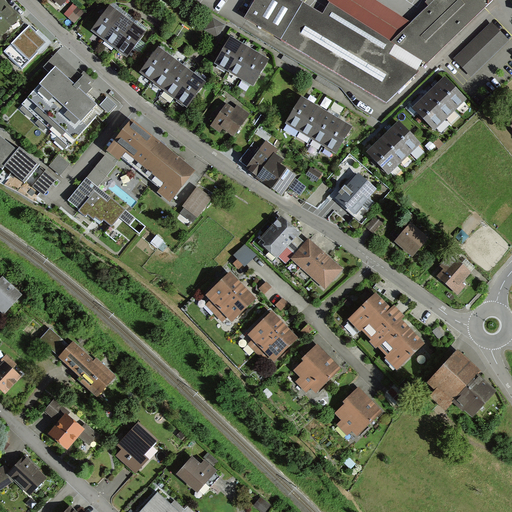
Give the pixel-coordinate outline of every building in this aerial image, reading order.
[(21,18),(1,0),(0,0),(0,34),(3,37),(21,18)] [(68,0),(51,0),(61,9),(68,0)] [(330,0),(329,3),(322,15),(297,0),(255,0),(244,18),(387,102),(418,73),(388,55),(395,45),(426,63),(493,0),(428,0),(425,3),(428,7),(411,24),(373,0),(330,0)] [(84,12),(77,7),(68,18),(75,23),(84,12)] [(103,41),(122,16),(111,8),(92,33),(103,41)] [(122,16),(103,41),(114,49),(133,24),(122,16)] [(225,25),(211,18),(204,30),(217,38),(225,25)] [(507,40),(490,23),(454,58),(472,76),(507,40)] [(133,24),(114,49),(126,59),(145,33),(133,24)] [(5,53),(23,69),(37,54),(39,57),(52,43),(38,31),(36,33),(29,27),(5,53)] [(226,72),(242,45),(230,38),(214,64),(226,72)] [(242,45),(226,72),(239,79),(255,53),(242,45)] [(152,82),(171,58),(160,50),(141,74),(152,82)] [(255,53),(239,79),(253,88),(269,61),(255,53)] [(80,75),(55,54),(43,68),(51,75),(24,105),(70,146),(96,118),(101,123),(116,106),(92,86),(95,82),(83,71),(80,75)] [(171,58),(152,82),(163,91),(182,67),(171,58)] [(174,100),(193,75),(182,67),(163,91),(174,100)] [(193,75),(174,100),(186,110),(206,85),(193,75)] [(434,88),(456,111),(467,101),(445,78),(434,88)] [(456,111),(434,88),(423,99),(446,122),(456,111)] [(298,133),(314,106),(302,99),(286,126),(298,133)] [(446,122),(423,99),(412,110),(435,133),(446,122)] [(314,106),(298,133),(310,140),(326,113),(314,106)] [(235,113),(226,107),(211,128),(219,134),(222,129),(233,137),(249,116),(238,108),(235,113)] [(322,147),(338,120),(326,113),(310,140),(322,147)] [(338,120),(322,147),(336,156),(352,128),(338,120)] [(132,121),(106,152),(119,162),(126,154),(139,165),(158,143),(132,121)] [(388,133),(410,155),(420,145),(398,123),(388,133)] [(410,155),(388,133),(378,143),(400,165),(410,155)] [(444,144),(435,136),(430,141),(439,149),(444,144)] [(5,168),(18,152),(0,138),(0,169),(2,172),(5,168)] [(258,178),(274,155),(278,150),(266,142),(247,170),(258,178)] [(158,143),(139,165),(164,185),(156,194),(170,205),(196,174),(158,143)] [(400,165),(378,143),(367,154),(388,176),(400,165)] [(18,152),(5,168),(24,184),(40,166),(20,149),(18,152)] [(69,164),(59,155),(50,166),(60,175),(69,164)] [(274,155),(258,178),(257,180),(282,197),(296,177),(277,163),(280,159),(274,155)] [(87,179),(98,188),(101,184),(105,187),(111,180),(107,178),(116,167),(105,157),(87,179)] [(312,168),(307,175),(317,182),(321,175),(312,168)] [(58,180),(46,170),(32,187),(44,197),(58,180)] [(376,191),(358,174),(336,199),(354,215),(376,191)] [(98,188),(87,179),(68,202),(80,211),(78,213),(85,218),(87,215),(93,220),(95,217),(102,222),(104,220),(112,227),(119,218),(129,227),(135,219),(98,188)] [(306,186),(297,179),(289,188),(299,196),(306,186)] [(325,181),(311,199),(321,207),(331,193),(334,194),(337,190),(325,181)] [(211,199),(198,189),(185,208),(198,217),(211,199)] [(385,221),(378,215),(366,228),(373,234),(385,221)] [(301,234),(282,217),(263,239),(264,241),(260,244),(278,260),(288,248),(295,255),(305,243),(298,237),(301,234)] [(428,241),(412,226),(396,244),(412,258),(428,241)] [(343,270),(309,239),(305,243),(295,255),(291,260),(325,290),(343,270)] [(255,255),(245,245),(234,256),(239,260),(234,265),(238,269),(242,265),(244,266),(255,255)] [(450,255),(440,267),(445,271),(438,278),(458,296),(465,288),(461,285),(471,273),(450,255)] [(205,306),(213,314),(243,287),(230,273),(206,297),(210,301),(205,306)] [(22,296),(2,278),(0,279),(0,311),(4,315),(22,296)] [(264,295),(271,289),(266,283),(259,289),(264,295)] [(256,301),(243,287),(213,314),(222,324),(226,320),(231,325),(256,301)] [(391,311),(375,295),(348,322),(359,333),(361,331),(371,341),(369,344),(376,351),(379,348),(387,357),(385,360),(396,371),(423,344),(401,321),(405,318),(395,308),(391,311)] [(281,311),(288,304),(283,299),(276,306),(281,311)] [(248,345),(256,354),(285,327),(273,313),(248,336),(253,341),(248,345)] [(313,331),(308,325),(302,332),(307,337),(313,331)] [(298,341),(285,327),(256,354),(264,363),(270,358),(274,363),(298,341)] [(49,329),(40,339),(59,357),(69,346),(49,329)] [(73,342),(69,346),(59,357),(58,359),(80,379),(78,381),(97,397),(116,377),(96,358),(93,361),(73,342)] [(340,371),(317,346),(302,360),(304,362),(294,371),(301,378),(296,383),(306,393),(311,388),(315,393),(340,371)] [(480,374),(459,354),(430,386),(438,394),(433,401),(446,413),(455,404),(472,420),(495,394),(477,378),(480,374)] [(12,361),(5,355),(0,360),(0,390),(5,396),(22,378),(8,365),(12,361)] [(382,413),(359,389),(344,402),(346,405),(336,414),(343,421),(338,425),(348,435),(353,431),(357,435),(382,413)] [(54,400),(44,411),(58,423),(66,415),(68,412),(54,400)] [(82,428),(66,415),(58,423),(48,436),(68,452),(79,438),(85,430),(82,428)] [(160,442),(139,423),(118,447),(122,451),(116,457),(136,475),(149,461),(145,458),(160,442)] [(85,424),(82,428),(85,430),(79,438),(89,446),(98,435),(85,424)] [(26,457),(11,472),(5,467),(0,470),(0,492),(15,483),(30,498),(49,478),(26,457)] [(202,466),(193,459),(177,476),(198,494),(207,484),(210,488),(219,478),(214,474),(217,472),(206,462),(202,466)] [(171,504),(158,493),(140,511),(181,511),(185,509),(175,500),(171,504)] [(260,511),(265,511),(271,506),(260,498),(253,507),(260,511)]
